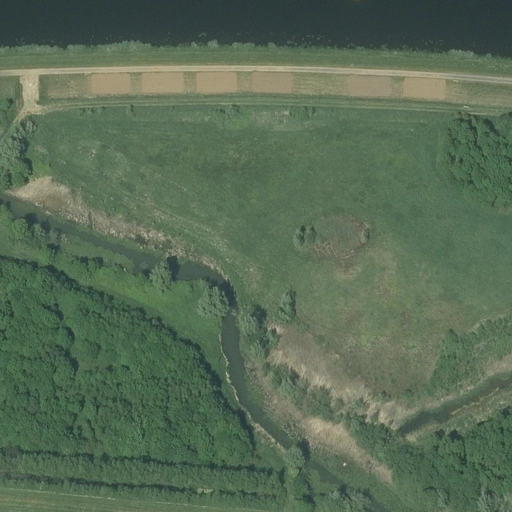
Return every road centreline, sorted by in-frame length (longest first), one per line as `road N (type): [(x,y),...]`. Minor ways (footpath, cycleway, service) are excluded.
road 1 (track): [(0,147),(24,113),(48,107),(270,102),(511,115)]
road 2 (unclassified): [(511,80),(280,67),(0,72)]
road 3 (track): [(0,243),(33,265),(164,319),(197,343),(213,361),(218,393),(234,418),(289,478),(287,511)]
